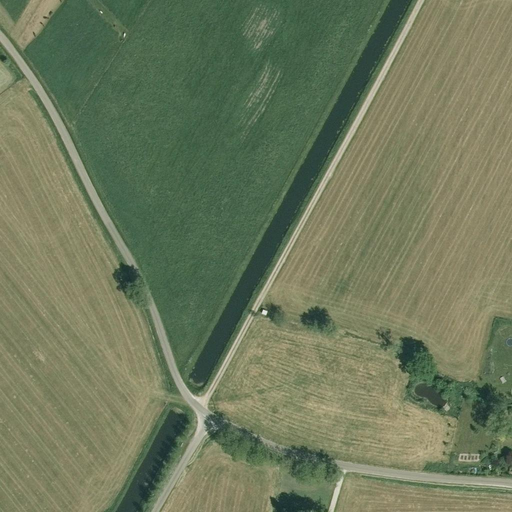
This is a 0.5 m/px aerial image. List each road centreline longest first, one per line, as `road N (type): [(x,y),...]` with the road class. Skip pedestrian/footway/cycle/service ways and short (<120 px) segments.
road 1 (unclassified): [(209,417),(179,384),(131,263),(43,96),(0,36)]
road 2 (unclassified): [(511,484),(304,457),(209,417)]
